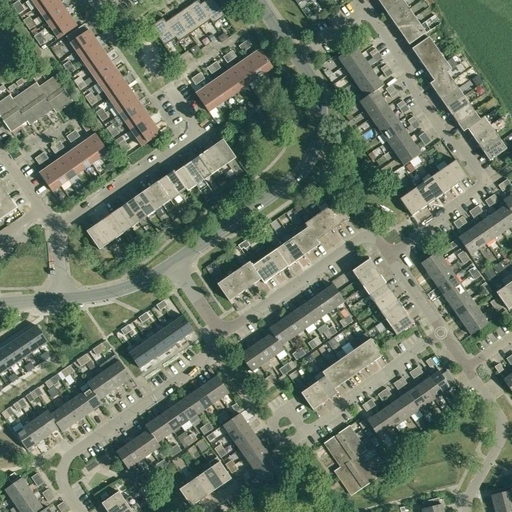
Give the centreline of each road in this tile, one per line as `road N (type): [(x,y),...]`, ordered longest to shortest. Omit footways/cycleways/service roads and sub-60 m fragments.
road 1 (residential): [(388,255),(479,187),(481,176),(448,142),(371,16),(356,16),(296,57)]
road 2 (residential): [(173,264),(310,158),(321,111),(296,57)]
road 3 (residential): [(81,511),(61,480),(64,461),(179,378),(221,334)]
road 4 (residential): [(388,255),(376,239),(361,238),(221,334)]
road 5 (residential): [(55,228),(198,130)]
road 6 (residential): [(304,433),(441,332)]
road 7 (residential): [(468,511),(502,430),(466,367)]
road 8 (residential): [(59,298),(113,291),(173,264)]
